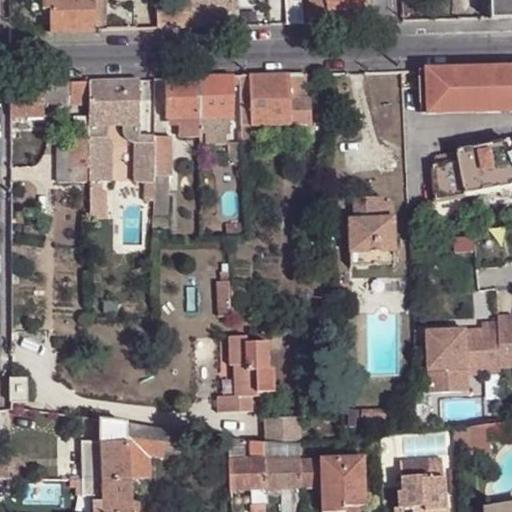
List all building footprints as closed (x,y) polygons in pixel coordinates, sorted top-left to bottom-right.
[(43,16),(42,0),(35,0),(34,0),(35,16),(43,16)] [(50,33),(93,32),(92,0),(42,0),(43,16),(50,16),(50,33)] [(189,0),(190,11),(192,29),(237,27),(235,0),(189,0)] [(301,0),(285,0),(286,11),(301,11),(301,0)] [(367,23),(364,0),(308,0),(310,25),(367,23)] [(511,0),(488,0),(488,7),(489,20),(511,19),(511,0)] [(481,20),(489,20),(488,7),(480,7),(481,20)] [(192,29),(190,11),(162,11),(162,30),(192,29)] [(301,11),(286,11),(287,26),(303,25),(301,11)] [(511,69),(419,72),(419,78),(418,78),(419,106),(420,106),(420,113),(511,110),(511,69)] [(238,77),(240,127),(308,125),(307,101),(304,101),(302,75),(238,77)] [(199,136),(198,143),(224,143),(224,133),(227,133),(228,117),(232,116),(232,77),(198,79),(199,136)] [(179,136),(199,136),(198,79),(164,79),(164,118),(178,119),(179,136)] [(140,80),(89,82),(89,103),(89,126),(88,129),(88,141),(88,169),(88,183),(109,182),(110,147),(107,141),(105,139),(105,126),(121,126),(121,135),(122,138),(124,141),(127,142),(129,143),(133,143),(133,183),(142,183),(143,201),(152,201),(152,184),(152,176),(153,138),(153,137),(139,137),(140,80)] [(58,82),(43,83),(44,104),(58,104),(58,82)] [(79,104),(89,103),(89,82),(58,82),(58,104),(79,104)] [(10,84),(10,118),(44,117),(44,104),(43,83),(10,84)] [(75,129),(88,129),(89,126),(89,103),(79,104),(79,114),(75,115),(75,129)] [(71,141),(88,141),(88,129),(75,129),(72,128),(71,141)] [(152,176),(152,184),(168,185),(171,184),(170,138),(153,138),(152,176)] [(84,183),(84,168),(71,168),(71,141),(61,141),(58,144),(57,168),(58,183),(84,183)] [(84,168),(88,169),(88,141),(71,141),(71,168),(84,168)] [(241,147),(241,142),(226,142),(227,162),(242,161),(241,156),(241,147)] [(507,143),(435,158),(430,167),(435,205),(511,190),(511,151),(508,152),(507,143)] [(152,201),(152,215),(167,215),(168,185),(152,184),(152,201)] [(347,218),(349,266),(394,264),(393,217),(384,216),(383,203),(383,198),(352,198),(353,218),(347,218)] [(384,216),(393,217),(392,202),(383,203),(384,216)] [(225,238),(245,238),(244,224),(225,225),(225,238)] [(31,237),(31,227),(22,226),(22,236),(31,237)] [(152,240),(163,240),(163,231),(152,231),(152,240)] [(229,282),(229,273),(220,273),(221,282),(229,282)] [(230,302),(229,282),(221,282),(216,283),(217,301),(230,302)] [(218,317),(231,317),(230,304),(230,302),(217,301),(218,317)] [(231,317),(247,317),(247,304),(230,304),(231,317)] [(511,316),(497,318),(498,323),(499,369),(511,368),(511,316)] [(499,369),(498,323),(481,324),(481,330),(426,332),(429,393),(461,392),(460,369),(468,369),(467,357),(483,356),(484,375),(499,374),(499,369)] [(246,338),(228,339),(229,367),(233,367),(234,398),(217,398),(217,413),(252,413),(251,398),(274,398),(273,370),(268,371),(267,344),(246,344),(246,338)] [(468,369),(460,369),(461,392),(469,392),(468,376),(484,375),(483,356),(467,357),(468,369)] [(10,380),(10,405),(26,405),(26,380),(10,380)] [(300,419),(265,420),(265,442),(280,442),(301,443),(300,419)] [(101,480),(129,480),(128,462),(127,450),(126,435),(125,424),(97,420),(98,444),(101,480)] [(511,438),(511,420),(471,428),(454,430),(455,449),(470,448),(471,458),(491,457),(490,442),(511,438)] [(125,424),(126,435),(165,442),(185,445),(187,433),(125,424)] [(126,435),(127,450),(152,455),(162,456),(164,450),(165,442),(126,435)] [(229,439),(230,461),(243,461),(242,441),(229,439)] [(183,453),(185,445),(165,442),(164,450),(183,453)] [(250,461),(265,461),(264,445),(249,442),(250,461)] [(82,444),(83,480),(101,480),(98,444),(82,444)] [(265,461),(265,462),(282,461),(282,444),(264,445),(265,461)] [(297,444),(282,444),(282,461),(298,460),(297,444)] [(319,458),(318,444),(301,444),(297,444),(298,460),(300,488),(319,487),(319,458)] [(127,450),(128,462),(150,464),(152,455),(127,450)] [(343,511),(344,507),(363,506),(361,457),(319,458),(319,487),(320,511),(343,511)] [(444,511),(444,510),(447,510),(444,477),(442,477),(440,459),(399,461),(399,477),(400,492),(395,492),(396,508),(400,508),(400,511),(444,511)] [(265,462),(267,493),(283,494),(283,511),(301,511),(300,488),(298,460),(282,461),(265,462)] [(252,511),(269,511),(267,493),(265,462),(265,461),(250,461),(243,461),(230,461),(230,463),(233,506),(252,505),(252,511)] [(83,480),(77,479),(78,494),(102,496),(101,480),(83,480)] [(102,496),(102,511),(130,511),(129,480),(101,480),(102,496)]
